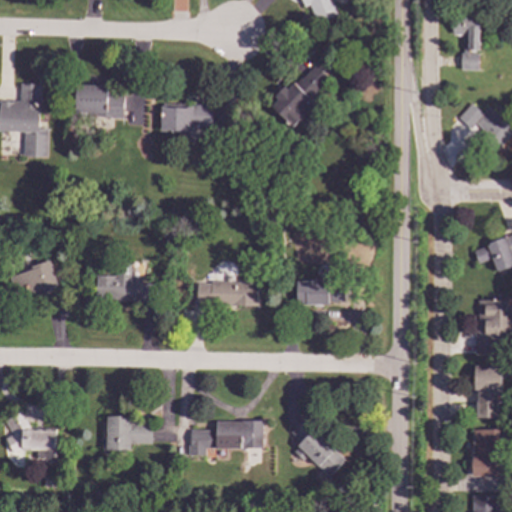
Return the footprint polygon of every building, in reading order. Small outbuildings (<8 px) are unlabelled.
[(336,15),(330,0),(300,0),(303,7),(309,5),(315,23),(336,15)] [(476,50),(468,50),(468,54),(476,54),(476,72),(459,72),(459,55),(461,55),(461,35),(450,35),(450,20),(476,20),(476,50)] [(268,105),(289,129),(305,115),(300,109),(332,81),(316,63),(268,105)] [(0,131),(23,132),(23,157),(46,157),(47,128),(39,128),(39,85),(19,84),(19,101),(0,101),(0,131)] [(106,86),(75,84),(74,114),(122,116),(123,93),(106,92),(106,86)] [(480,114),(486,107),(495,115),(501,109),(511,118),(511,132),(492,154),(476,139),(482,132),(474,124),(469,129),(458,118),(470,105),(480,114)] [(161,106),(160,132),(191,133),(191,127),(211,127),(212,107),(161,106)] [(511,254),(509,256),(511,264),(511,267),(496,273),(490,259),(476,264),(472,252),(486,247),(485,245),(504,238),(503,237),(511,233),(511,254)] [(59,289),(57,280),(62,279),(60,272),(53,274),(50,263),(11,272),(18,299),(59,289)] [(152,302),(153,284),(142,283),(142,278),(130,277),(130,271),(115,270),(115,276),(96,276),(96,301),(152,302)] [(296,281),(296,304),(345,304),(344,279),(315,279),(315,281),(296,281)] [(196,282),(196,305),(256,305),(256,281),(196,282)] [(504,310),(502,310),(502,315),(507,315),(507,328),(503,328),(503,341),(510,341),(509,353),(501,355),(472,354),(473,332),(476,332),(477,300),(495,301),(495,297),(504,297),(504,310)] [(499,390),(496,390),(495,417),(475,417),(475,390),(473,390),(473,366),(500,367),(499,390)] [(54,462),(55,429),(29,429),(20,412),(3,420),(11,436),(4,440),(4,452),(10,464),(22,465),(22,450),(36,450),(35,459),(37,462),(54,462)] [(102,452),(130,452),(130,443),(150,444),(151,422),(129,422),(129,417),(103,416),(102,452)] [(289,432),(300,443),(292,451),(297,455),(301,451),(328,477),(345,460),(302,418),(289,432)] [(262,449),(262,421),(215,421),(215,430),(188,430),(189,456),(204,455),(204,449),(262,449)] [(502,477),(470,476),(471,430),(503,431),(502,477)] [(503,511),(471,511),(471,496),(503,497),(503,511)]
